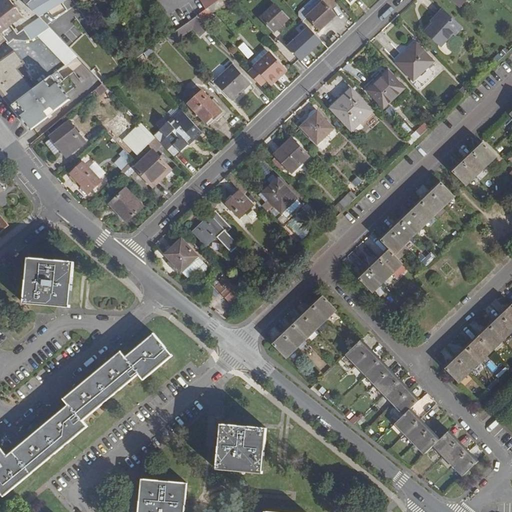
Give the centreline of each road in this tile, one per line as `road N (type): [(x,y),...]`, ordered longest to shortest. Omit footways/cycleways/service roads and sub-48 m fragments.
road 1 (residential): [(395,0),(120,256)]
road 2 (residential): [(320,267),(511,82)]
road 3 (residential): [(442,511),(239,347)]
road 4 (residential): [(120,256),(62,206),(0,134)]
road 5 (residential): [(239,347),(120,256)]
road 6 (residential): [(511,466),(412,361)]
road 7 (residential): [(412,361),(511,267)]
road 8 (residential): [(412,361),(320,267)]
